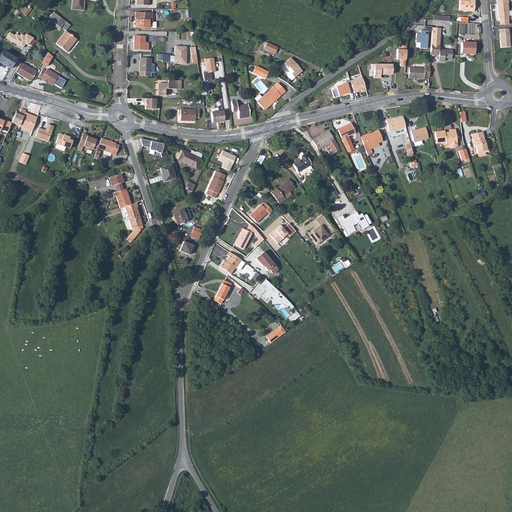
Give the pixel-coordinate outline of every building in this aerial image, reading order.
[(72,0),(71,9),(82,10),(83,0),(82,0),(72,0)] [(467,0),(459,0),(459,11),(471,12),(471,8),(474,8),(474,1),(467,0)] [(496,0),(498,18),(499,18),(499,21),(508,20),(508,17),(509,17),(508,3),(508,0),(496,0)] [(70,25),(54,12),(49,18),(56,23),(55,24),(56,25),(55,27),(59,30),(61,27),(66,31),(70,25)] [(152,13),(135,12),(135,27),(156,28),(156,22),(152,22),(152,13)] [(432,27),(424,26),(424,31),(420,30),(420,34),(416,33),(416,42),(419,43),(419,48),(427,49),(428,31),(432,31),(432,28),(432,27)] [(440,39),(440,28),(432,28),(432,31),(431,44),(438,44),(438,41),(440,39)] [(508,29),(499,29),(501,48),(510,47),(508,29)] [(66,31),(56,44),(67,52),(71,46),(70,46),(71,44),(72,45),(76,39),(66,31)] [(10,32),(6,38),(23,48),(26,44),(28,45),(34,38),(26,33),(24,35),(21,33),(20,35),(16,33),(15,35),(10,32)] [(134,36),(133,50),(148,50),(148,43),(145,43),(145,36),(134,36)] [(278,48),(267,43),(264,49),(275,54),(278,48)] [(461,43),(461,53),(474,54),(475,44),(461,43)] [(431,44),(430,53),(438,53),(438,56),(438,55),(438,56),(437,56),(437,57),(436,57),(436,58),(437,59),(437,60),(438,60),(438,61),(444,61),(444,58),(446,58),(446,59),(451,59),(452,50),(439,49),(439,44),(438,44),(431,44)] [(400,66),(405,66),(407,46),(400,45),(400,49),(398,49),(398,59),(401,59),(400,66)] [(187,46),(175,46),(174,56),(170,56),(170,62),(181,62),(181,64),(186,64),(187,46)] [(3,51),(0,56),(0,62),(10,69),(16,59),(3,51)] [(53,57),(48,53),(43,61),(48,64),(53,57)] [(140,72),(140,76),(151,76),(151,72),(154,72),(154,65),(151,63),(150,63),(150,59),(140,58),(139,72),(140,72)] [(213,58),(204,59),(206,73),(215,72),(213,58)] [(288,67),(291,70),(287,73),(287,74),(287,76),(288,77),(291,81),(302,71),(290,58),(284,64),(287,67),(288,67)] [(20,63),(15,72),(18,73),(18,74),(31,81),(37,72),(24,64),(23,65),(20,63)] [(392,65),(372,64),(372,70),(374,70),(374,78),(380,78),(380,74),(392,74),(392,65)] [(268,72),(255,66),(252,72),(265,79),(268,72)] [(424,77),(429,77),(430,67),(425,67),(424,69),(409,68),(408,77),(413,78),(424,79),(424,77)] [(42,69),(38,77),(41,79),(42,78),(53,85),(53,84),(61,88),(66,81),(58,76),(47,69),(46,71),(42,69)] [(362,77),(351,80),(354,94),(366,90),(362,77)] [(159,83),(158,95),(167,95),(167,89),(181,89),(181,81),(167,80),(167,84),(159,83)] [(273,101),(274,101),(285,91),(278,83),(257,102),(263,109),(268,105),(273,101)] [(351,93),(348,83),(337,86),(341,96),(351,93)] [(156,99),(142,98),(142,102),(145,103),(145,109),(155,109),(156,99)] [(237,106),(236,101),(231,102),(232,112),(237,111),(238,119),(250,117),(248,105),(237,106)] [(20,126),(25,113),(26,110),(21,108),(19,112),(20,114),(20,115),(15,113),(11,122),(20,126)] [(180,110),(180,120),(195,121),(195,117),(199,118),(199,110),(180,110)] [(223,111),(211,112),(212,123),(224,121),(223,111)] [(20,126),(19,126),(32,131),(37,117),(25,113),(20,126)] [(405,127),(402,116),(386,121),(389,132),(405,127)] [(4,120),(3,121),(0,119),(0,129),(7,133),(11,123),(4,120)] [(337,130),(348,152),(354,150),(348,136),(355,133),(351,123),(343,126),(343,127),(337,130)] [(47,124),(45,130),(51,133),(54,126),(47,124)] [(410,131),(414,143),(414,142),(421,140),(428,138),(425,127),(410,131)] [(51,133),(45,130),(38,128),(35,137),(48,142),(51,133)] [(443,133),(443,131),(435,132),(436,143),(446,142),(446,144),(450,143),(451,148),(454,148),(457,146),(455,129),(449,130),(449,132),(445,133),(443,133)] [(328,131),(312,141),(317,150),(328,144),(334,153),(339,150),(328,131)] [(378,131),(360,138),(364,147),(378,142),(382,141),(378,131)] [(476,148),(478,156),(485,155),(484,151),(486,150),(485,143),(484,143),(483,140),(484,140),(482,132),(471,134),(474,148),(476,148)] [(69,137),(63,135),(59,134),(55,143),(57,144),(65,147),(69,148),(73,138),(70,136),(69,137)] [(83,134),(78,149),(82,150),(83,146),(96,151),(97,148),(100,141),(87,137),(87,135),(83,134)] [(100,141),(97,148),(116,155),(119,146),(115,145),(116,144),(101,138),(100,141)] [(166,149),(163,147),(164,144),(158,142),(158,143),(151,142),(151,141),(140,139),(143,146),(149,148),(149,150),(156,151),(156,152),(160,153),(161,158),(168,155),(166,149)] [(378,142),(364,147),(367,155),(371,154),(369,149),(379,146),(378,142)] [(413,153),(410,143),(405,144),(407,152),(410,165),(411,165),(417,164),(415,160),(413,153)] [(469,160),(465,149),(458,151),(461,161),(465,160),(465,161),(469,160)] [(200,159),(190,154),(183,150),(178,160),(196,169),(200,159)] [(191,150),(190,154),(200,159),(202,156),(201,153),(197,152),(195,152),(191,150)] [(229,171),(236,157),(222,150),(218,160),(223,163),(221,167),(229,171)] [(301,159),(292,164),(297,173),(311,165),(306,157),(305,156),(304,155),(303,155),(302,156),(301,156),(301,157),(301,158),(301,159)] [(171,165),(160,168),(161,172),(162,172),(165,181),(175,178),(171,165)] [(208,190),(217,194),(223,181),(222,181),(225,175),(216,171),(208,190)] [(109,178),(112,186),(114,185),(121,183),(123,182),(121,174),(109,178)] [(105,179),(88,182),(89,188),(106,185),(105,179)] [(270,193),(278,203),(284,198),(283,197),(289,192),(295,187),(288,179),(270,193)] [(187,190),(192,192),(195,185),(188,182),(186,186),(188,187),(187,190)] [(121,183),(114,185),(116,192),(123,190),(121,183)] [(123,190),(116,192),(112,193),(114,197),(116,196),(120,208),(124,206),(131,204),(126,192),(124,192),(123,190)] [(217,194),(208,190),(206,194),(215,198),(217,194)] [(284,198),(278,203),(279,204),(291,195),(289,192),(283,197),(284,198)] [(105,210),(109,203),(100,198),(96,205),(105,210)] [(131,204),(124,206),(131,229),(142,226),(138,212),(136,208),(137,207),(136,203),(131,204)] [(261,205),(249,216),(256,223),(267,212),(269,214),(272,211),(265,204),(262,206),(261,205)] [(182,210),(173,213),(177,225),(187,221),(182,210)] [(342,215),(336,219),(341,228),(342,227),(347,235),(355,231),(353,226),(358,223),(362,229),(368,226),(368,225),(371,223),(366,214),(363,216),(361,214),(358,215),(356,212),(344,219),(342,215)] [(308,233),(317,245),(321,241),(320,240),(329,233),(330,234),(334,231),(321,214),(315,219),(320,226),(316,229),(315,228),(308,233)] [(289,236),(295,231),(289,223),(283,228),(280,225),(277,228),(277,229),(276,231),(274,230),(269,235),(277,244),(288,234),(289,236)] [(249,224),(247,228),(253,231),(253,232),(256,236),(259,234),(255,229),(249,224)] [(142,226),(131,229),(134,238),(143,228),(142,226)] [(194,227),(191,233),(200,237),(202,230),(194,227)] [(242,229),(234,245),(243,250),(252,233),(246,230),(242,229)] [(259,239),(253,245),(255,248),(264,240),(259,234),(256,236),(259,239)] [(192,250),(194,246),(183,241),(179,251),(189,255),(191,249),(192,250)] [(241,260),(229,252),(227,255),(228,257),(226,259),(227,261),(226,262),(224,261),(220,267),(231,274),(235,268),(235,269),(241,260)] [(278,269),(264,252),(255,258),(260,264),(263,267),(264,266),(267,271),(269,270),(272,273),(274,274),(277,271),(278,269)] [(265,279),(261,284),(267,290),(262,295),(266,299),(267,298),(269,299),(271,297),(272,299),(273,304),(283,304),(287,307),(288,306),(291,309),(293,307),(290,303),(283,296),(281,298),(280,298),(278,296),(278,294),(279,292),(265,279)] [(231,284),(223,280),(213,300),(221,304),(231,284)] [(297,311),(289,317),(292,321),(300,315),(297,311)] [(271,343),(286,332),(281,326),(266,337),(271,343)]
